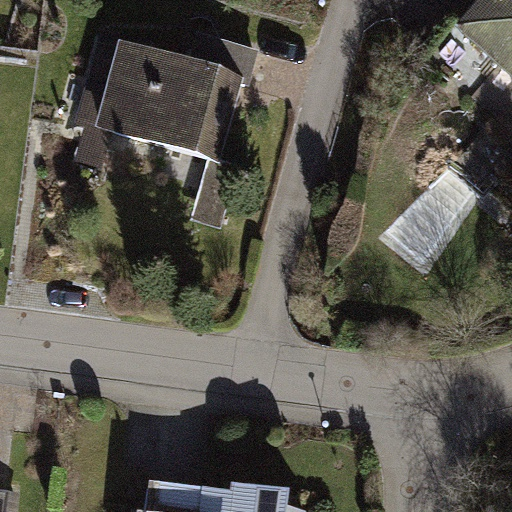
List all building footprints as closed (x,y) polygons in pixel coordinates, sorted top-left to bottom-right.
[(511,0),(502,0),(471,38),(511,72),(511,0)] [(136,53),(149,57),(153,45),(105,30),(73,130),(82,133),(73,161),(100,169),(112,133),(136,53)] [(149,57),(136,53),(112,133),(213,161),(235,84),(245,87),(255,53),(198,37),(189,68),(149,57)] [(206,498),(156,492),(153,511),(275,511),(206,503),(206,498)] [(0,511),(7,511),(10,496),(0,494),(0,511)]
